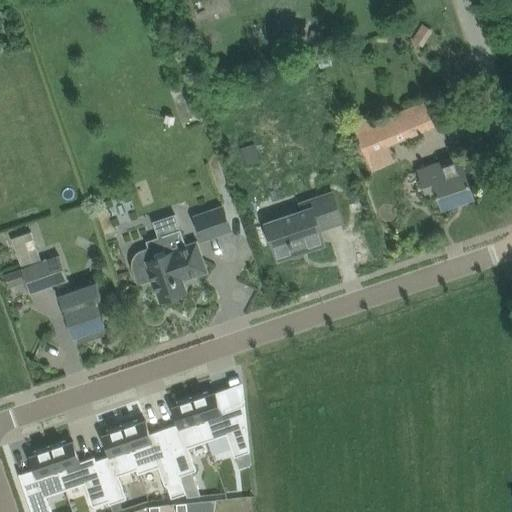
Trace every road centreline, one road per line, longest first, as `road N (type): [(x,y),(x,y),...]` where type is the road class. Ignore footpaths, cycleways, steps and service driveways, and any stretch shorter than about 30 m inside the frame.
road 1 (residential): [(0,421),(511,245)]
road 2 (residential): [(511,149),(461,0)]
